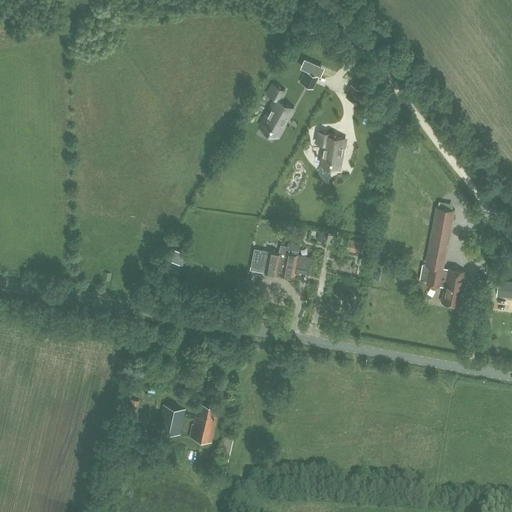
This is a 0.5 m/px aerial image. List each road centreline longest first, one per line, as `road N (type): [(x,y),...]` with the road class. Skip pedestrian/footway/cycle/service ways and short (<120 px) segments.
road 1 (tertiary): [(511,377),(0,286)]
road 2 (track): [(511,239),(326,0)]
road 3 (unknown): [(473,370),(474,279),(457,238),(465,207),(452,163)]
